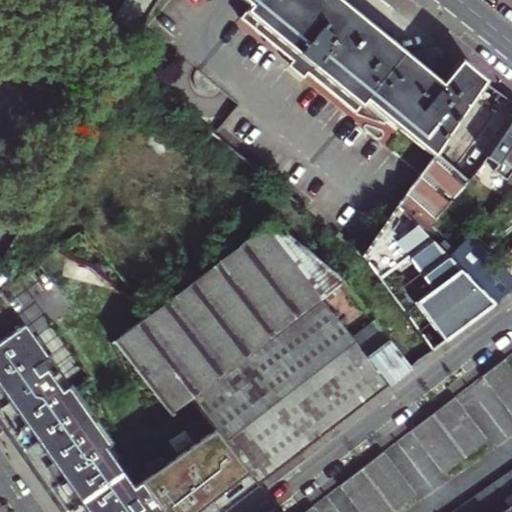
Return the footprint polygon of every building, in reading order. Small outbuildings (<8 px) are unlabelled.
[(56,0),(66,9),(73,0),(56,0)] [(130,0),(105,43),(126,61),(162,0),(130,0)] [(476,73),(463,62),(443,86),(380,35),(345,6),(337,0),(241,0),(249,6),(240,18),(356,113),(366,101),(433,156),(436,153),(486,81),(476,73)] [(497,160),(511,142),(511,119),(484,159),(492,166),(484,176),(495,186),(504,177),(496,170),(497,160)] [(496,170),(504,177),(511,184),(511,142),(497,160),(496,170)] [(436,153),(433,156),(420,175),(393,214),(417,236),(467,179),(449,164),(436,153)] [(445,260),(417,236),(393,214),(362,258),(433,352),(468,324),(493,305),(471,285),(445,260)] [(389,385),(409,369),(339,278),(272,225),(214,269),(117,342),(173,415),(192,401),(214,429),(258,486),(336,425),(389,385)] [(494,265),(465,238),(445,260),(471,285),(494,265)] [(471,285),(493,305),(503,297),(511,290),(511,248),(494,265),(471,285)] [(214,429),(139,483),(57,368),(54,371),(0,295),(0,426),(61,511),(223,511),(228,508),(258,486),(214,429)] [(511,373),(502,360),(482,376),(511,416),(511,373)] [(407,433),(442,478),(484,447),(450,400),(407,433)] [(378,456),(336,487),(355,511),(396,511),(412,501),(378,456)] [(502,511),(506,509),(511,505),(511,471),(453,511),(502,511)]
